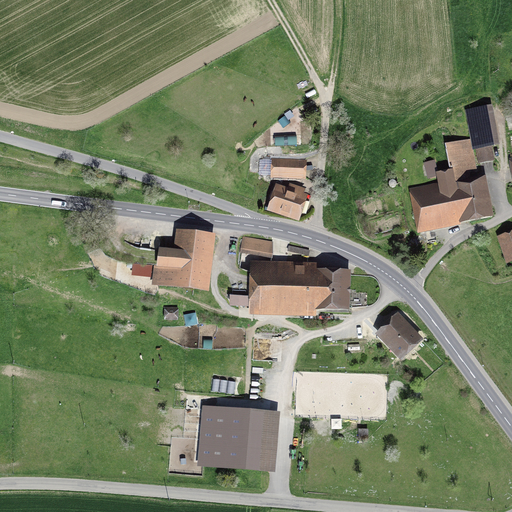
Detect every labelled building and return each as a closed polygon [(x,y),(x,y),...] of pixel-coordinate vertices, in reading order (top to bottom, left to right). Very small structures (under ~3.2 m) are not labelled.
[(487,108),(467,112),(474,149),(476,148),(491,146),(493,145),(487,108)] [(443,194),(413,200),(417,224),(464,215),(464,218),(487,213),(481,182),(458,186),(456,173),(475,169),(470,142),(445,147),(451,173),(439,175),(443,194)] [(476,148),(479,163),(494,160),(491,146),(476,148)] [(303,162),(273,161),(272,176),(302,177),(303,162)] [(436,176),(434,162),(426,164),(428,178),(436,176)] [(292,195),(280,191),(274,208),(298,216),(304,199),(301,198),(303,190),(294,187),(292,195)] [(507,259),(511,257),(511,233),(500,238),(507,259)] [(157,283),(177,286),(202,289),(208,237),(183,234),(181,254),(161,251),(159,251),(157,264),(159,265),(157,283)] [(272,242),(244,237),(241,249),(272,255),(272,242)] [(289,246),(288,251),(308,255),(309,250),(289,246)] [(133,259),(132,272),(152,273),(153,261),(133,259)] [(349,308),(350,275),(253,272),(253,286),(255,286),(254,292),(232,291),(232,304),(254,305),(349,308)] [(176,310),(167,310),(166,318),(176,318),(176,310)] [(400,317),(382,334),(402,354),(416,340),(405,329),(409,325),(400,317)] [(268,415),(207,410),(203,463),(264,468),(268,415)]
